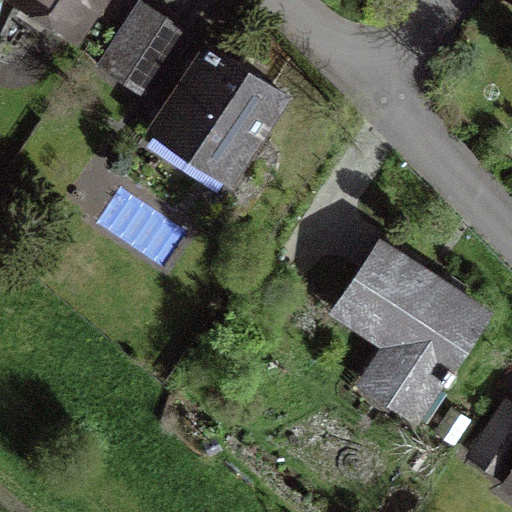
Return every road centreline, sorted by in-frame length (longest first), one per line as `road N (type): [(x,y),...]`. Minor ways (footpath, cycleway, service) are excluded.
road 1 (residential): [(511,237),(379,99)]
road 2 (residential): [(379,99),(279,0)]
